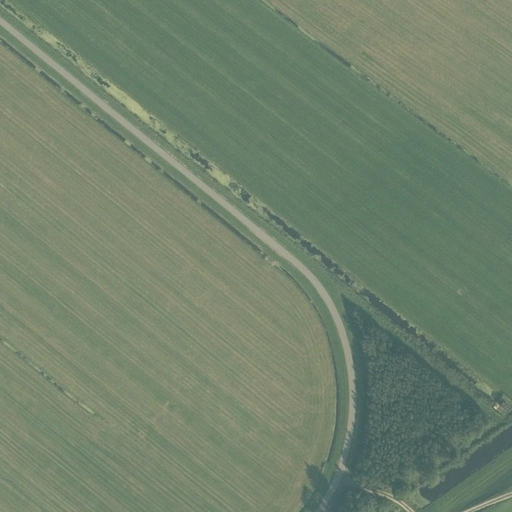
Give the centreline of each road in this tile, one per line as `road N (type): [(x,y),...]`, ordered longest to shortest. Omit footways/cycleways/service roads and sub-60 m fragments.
road 1 (unclassified): [(319,511),(341,468),(352,408),(348,354),(321,290),(0,21)]
road 2 (track): [(321,290),(343,291),(495,418)]
